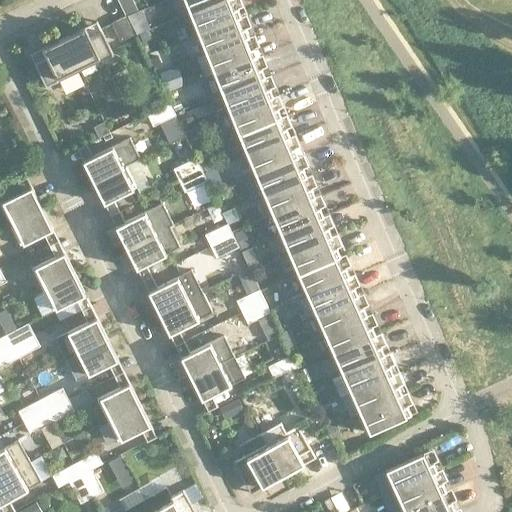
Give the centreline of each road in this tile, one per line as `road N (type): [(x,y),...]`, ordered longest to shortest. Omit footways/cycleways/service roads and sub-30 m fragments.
road 1 (residential): [(221,511),(0,59)]
road 2 (residential): [(464,408),(289,0)]
road 3 (residential): [(288,511),(464,408)]
